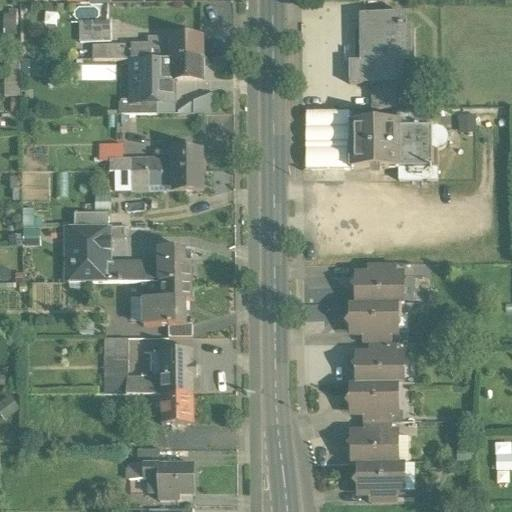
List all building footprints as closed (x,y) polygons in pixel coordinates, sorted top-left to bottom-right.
[(403,15),(359,16),(360,62),(349,63),(349,86),(371,85),(397,85),(398,85),(404,85),(404,65),(412,65),(412,28),(404,29),(403,15)] [(110,22),(79,23),(80,43),(111,42),(110,22)] [(171,38),(150,38),(150,46),(131,46),(131,60),(171,60),(171,39),(171,38)] [(171,39),(171,60),(202,59),(201,39),(171,39)] [(110,47),(94,48),(94,60),(131,61),(131,60),(131,46),(110,47)] [(201,80),(202,59),(171,60),(171,80),(173,80),(201,80)] [(171,60),(131,60),(131,61),(132,77),(138,85),(138,101),(138,103),(157,103),(173,103),(173,80),(171,80),(171,60)] [(397,110),(397,85),(371,85),(371,110),(397,110)] [(138,103),(138,101),(121,101),(121,116),(157,116),(157,103),(138,103)] [(431,110),(397,110),(397,122),(349,123),(349,150),(347,150),(347,169),(350,169),(350,170),(399,170),(399,182),(438,182),(437,152),(441,150),(445,148),(447,144),(448,140),(447,136),(445,132),(441,130),(437,129),(431,129),(431,110)] [(124,144),(125,156),(155,155),(155,142),(124,144)] [(122,146),(99,146),(99,162),(109,162),(109,161),(122,160),(122,146)] [(202,171),(202,151),(172,152),(172,172),(202,171)] [(172,172),(172,152),(156,152),(156,160),(131,160),(131,173),(148,172),(172,172)] [(122,160),(109,161),(109,162),(109,173),(131,173),(131,160),(122,160)] [(202,171),(172,172),(172,186),(172,187),(172,193),(202,193),(202,171)] [(148,172),(131,173),(131,194),(148,194),(148,186),(148,172)] [(172,172),(148,172),(148,186),(172,186),(172,172)] [(172,187),(172,186),(148,186),(148,194),(172,193),(172,187)] [(109,228),(109,215),(74,215),(74,228),(109,228)] [(109,228),(74,228),(74,252),(109,251),(109,228)] [(109,265),(109,251),(74,252),(75,265),(73,265),(73,269),(77,269),(77,284),(142,284),(160,284),(160,265),(109,265)] [(185,253),(185,251),(161,251),(160,265),(160,284),(192,283),(191,265),(183,265),(183,253),(185,253)] [(395,278),(395,266),(369,266),(369,278),(369,279),(395,279),(395,278)] [(395,278),(395,279),(369,279),(369,278),(357,279),(357,284),(352,289),(357,294),(357,306),(395,306),(401,306),(401,278),(395,278)] [(192,283),(160,284),(160,297),(160,302),(185,302),(192,302),(192,283)] [(160,284),(142,284),(141,297),(160,297),(160,284)] [(185,302),(160,302),(143,301),(143,328),(166,328),(168,328),(185,328),(186,326),(185,302)] [(396,334),(395,306),(357,306),(351,307),(351,320),(346,325),(351,330),(352,334),(363,334),(364,334),(389,333),(390,334),(396,334)] [(185,328),(168,328),(168,339),(192,339),(192,326),(186,326),(185,328)] [(389,333),(364,334),(363,334),(364,346),(369,346),(390,346),(390,334),(389,333)] [(128,340),(105,340),(105,360),(128,360),(128,340)] [(396,358),(395,346),(390,346),(369,346),(370,359),(396,358)] [(193,366),(193,352),(162,352),(162,354),(153,354),(153,380),(162,380),(162,378),(193,378),(198,378),(198,366),(193,366)] [(396,358),(370,359),(357,359),(357,363),(353,369),(358,373),(358,386),(396,386),(402,386),(402,358),(396,358)] [(128,360),(105,360),(105,380),(126,380),(128,380),(128,360)] [(193,378),(162,378),(162,380),(162,396),(194,396),(193,378)] [(105,396),(105,380),(96,380),(96,396),(105,396)] [(126,380),(105,380),(105,396),(126,396),(126,380)] [(128,380),(126,380),(126,396),(133,396),(162,396),(162,380),(153,380),(128,380)] [(396,413),(396,386),(358,386),(352,387),(352,400),(347,405),(352,410),(352,415),(390,414),(396,414),(396,413)] [(162,407),(162,396),(133,396),(133,407),(162,407)] [(194,425),(194,396),(162,396),(162,407),(162,425),(194,425)] [(396,413),(396,414),(390,414),(390,426),(400,426),(400,413),(396,413)] [(390,414),(364,415),(365,426),(390,426),(390,414)] [(390,438),(390,426),(365,426),(365,438),(390,438)] [(365,438),(353,438),(352,443),(348,448),(353,453),(353,467),(359,467),(397,466),(396,438),(390,438),(365,438)] [(511,470),(511,459),(511,443),(495,443),(496,472),(511,470)] [(160,466),(160,451),(138,451),(138,466),(144,466),(160,466)] [(144,482),(144,466),(138,466),(129,466),(129,482),(144,482)] [(160,468),(160,466),(144,466),(144,482),(150,482),(159,482),(158,468),(160,468)] [(397,466),(359,467),(359,480),(354,485),(359,489),(359,494),(395,494),(403,494),(403,466),(397,466)] [(160,468),(158,468),(159,482),(150,482),(150,496),(159,496),(159,497),(179,497),(194,496),(194,467),(160,468)] [(395,494),(371,494),(371,507),(395,506),(395,494)]
